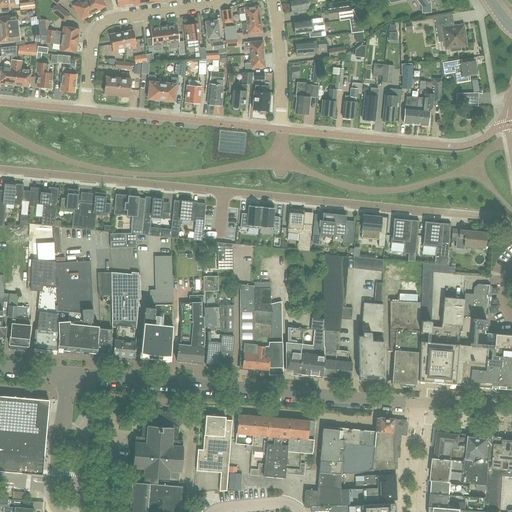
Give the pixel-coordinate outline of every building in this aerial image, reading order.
[(14,0),(0,0),(0,8),(15,6),(14,0)] [(93,13),(85,0),(67,0),(71,7),(73,5),(81,18),(87,15),(88,16),(93,13)] [(85,0),(93,13),(99,10),(98,9),(104,5),(100,0),(85,0)] [(289,0),(291,12),(307,9),(311,9),(312,7),(311,3),(316,2),(322,2),(322,0),(289,0)] [(387,0),(385,1),(383,3),(385,6),(390,2),(391,3),(402,0),(404,0),(405,0),(417,0),(422,6),(422,13),(430,12),(430,3),(428,2),(430,0),(387,0)] [(35,2),(19,3),(19,10),(35,9),(35,2)] [(328,13),(350,10),(348,2),(327,5),(328,13)] [(63,22),(69,15),(57,4),(51,12),(63,22)] [(358,14),(363,10),(359,5),(354,9),(358,14)] [(246,21),(259,19),(258,6),(238,8),(239,14),(245,13),(246,21)] [(223,23),(232,22),(230,10),(221,11),(223,23)] [(339,21),(356,18),(352,10),(338,12),(339,21)] [(445,50),(451,49),(451,52),(450,52),(450,53),(461,51),(461,50),(460,50),(460,46),(465,45),(462,24),(453,26),(451,14),(434,17),(438,43),(443,42),(445,50)] [(0,17),(0,30),(12,29),(18,28),(17,15),(0,17)] [(321,18),(293,22),(294,34),(309,33),(309,37),(325,36),(323,25),(322,25),(321,18)] [(38,19),(39,29),(40,35),(41,35),(41,36),(52,37),(53,31),(48,30),(47,20),(45,20),(38,19)] [(208,44),(211,43),(212,49),(222,48),(221,39),(219,40),(217,21),(216,21),(216,19),(211,20),(211,21),(205,22),(207,38),(208,44)] [(259,19),(246,21),(247,29),(241,29),(242,35),(261,32),(259,19)] [(187,23),(187,25),(184,25),(186,41),(187,48),(193,47),(192,46),(199,45),(198,40),(197,23),(192,24),(192,22),(187,23)] [(60,38),(77,40),(78,29),(62,26),(61,32),(53,31),(52,37),(60,38)] [(163,28),(165,46),(171,45),(171,49),(179,48),(176,26),(163,28)] [(225,41),(236,39),(235,26),(224,27),(225,41)] [(12,29),(0,30),(0,42),(20,40),(18,28),(12,29)] [(151,29),(152,38),(147,39),(147,47),(153,46),(153,51),(161,50),(160,47),(165,46),(163,28),(151,29)] [(121,32),(124,48),(130,46),(131,49),(136,48),(132,30),(121,32)] [(117,49),(124,48),(121,32),(109,34),(113,53),(117,52),(117,49)] [(60,38),(52,37),(41,36),(40,40),(46,42),(46,43),(52,43),(51,44),(60,45),(59,50),(75,52),(77,40),(60,38)] [(236,40),(236,39),(225,41),(226,48),(237,46),(236,40)] [(249,55),(263,54),(263,41),(243,42),(243,48),(249,47),(249,55)] [(296,56),(313,55),(312,48),(325,47),(325,41),(295,43),(296,56)] [(35,56),(36,44),(26,45),(18,46),(17,54),(35,56)] [(1,56),(17,54),(16,46),(0,48),(1,56)] [(329,58),(344,55),(345,55),(344,47),(327,49),(329,58)] [(148,61),(147,54),(135,56),(136,62),(148,61)] [(263,54),(249,55),(250,63),(244,63),(244,68),(264,67),(263,54)] [(57,55),(57,63),(64,64),(65,56),(57,55)] [(455,72),(457,83),(470,81),(469,74),(476,73),(474,60),(462,62),(461,59),(442,63),(444,74),(455,72)] [(0,83),(13,85),(16,60),(11,60),(10,68),(0,67),(0,71),(0,83)] [(16,60),(13,85),(28,87),(30,70),(20,69),(21,61),(16,60)] [(123,69),(124,62),(115,61),(114,69),(123,69)] [(176,75),(184,76),(186,61),(178,61),(178,64),(176,75)] [(37,86),(43,87),(44,89),(47,89),(48,88),(50,88),(51,73),(49,72),(49,64),(36,62),(35,72),(38,72),(37,86)] [(124,62),(123,69),(131,70),(132,63),(124,62)] [(318,83),(320,62),(314,62),(312,82),(318,83)] [(382,82),(383,65),(373,64),(372,76),(382,77),(381,82),(382,82)] [(383,65),(382,82),(392,83),(394,66),(383,65)] [(69,74),(69,68),(63,68),(62,74),(61,73),(60,81),(61,81),(60,90),(74,91),(75,75),(69,74)] [(343,70),(343,69),(336,68),(334,90),(329,89),(327,101),(322,100),(320,115),(333,117),(336,90),(341,90),(343,70)] [(217,81),(219,73),(210,72),(206,104),(212,105),(214,95),(215,95),(217,85),(216,85),(216,81),(217,81)] [(214,95),(212,105),(220,106),(223,73),(219,73),(217,81),(216,81),(216,85),(217,85),(215,95),(214,95)] [(251,84),(252,73),(242,73),(241,83),(251,84)] [(116,96),(118,78),(105,76),(103,94),(116,96)] [(160,100),(162,83),(154,83),(154,76),(147,76),(146,88),(149,88),(148,99),(153,99),(155,101),(158,102),(160,100)] [(411,89),(411,77),(402,76),(401,89),(411,89)] [(118,78),(116,96),(128,97),(130,79),(118,78)] [(162,83),(160,100),(162,100),(164,102),(167,102),(169,101),(173,101),(174,91),(176,91),(177,78),(171,78),(171,84),(162,83)] [(200,87),(200,81),(187,80),(187,86),(186,86),(185,102),(198,103),(199,94),(200,94),(200,87)] [(295,96),(296,97),(294,113),(307,114),(310,85),(305,85),(305,84),(296,83),(295,96)] [(343,101),(341,117),(344,117),(345,119),(348,119),(349,118),(354,119),(357,93),(361,94),(362,84),(352,83),(351,89),(350,89),(349,96),(345,96),(344,101),(343,101)] [(232,107),(234,109),(237,109),(239,108),(244,108),(246,85),(241,85),(240,91),(233,90),(231,107),(232,107)] [(259,110),(260,112),(265,112),(267,111),(268,94),(267,94),(268,86),(254,85),(252,109),(259,110)] [(371,88),(370,94),(364,93),(362,119),(363,120),(363,122),(369,122),(370,120),(374,121),(378,89),(371,88)] [(417,99),(416,111),(415,124),(427,125),(429,109),(431,109),(433,94),(424,93),(424,99),(418,99),(417,99)] [(457,93),(456,105),(469,106),(469,104),(469,93),(457,93)] [(383,105),(382,121),(394,122),(395,107),(399,107),(400,95),(389,94),(386,94),(385,95),(384,105),(383,105)] [(416,111),(417,99),(418,99),(418,98),(405,97),(404,107),(403,124),(415,124),(416,111)] [(29,205),(29,202),(22,201),(23,185),(12,184),(12,186),(4,186),(4,191),(0,190),(0,226),(4,226),(6,204),(21,205),(19,225),(27,225),(29,205)] [(55,227),(58,188),(48,187),(48,193),(40,192),(39,204),(45,205),(44,217),(42,217),(41,225),(55,227)] [(86,203),(78,202),(79,190),(67,189),(66,199),(61,198),(60,208),(73,210),(71,228),(83,229),(86,203)] [(29,202),(29,205),(36,206),(36,204),(38,192),(30,191),(29,202)] [(105,203),(106,193),(95,192),(94,204),(86,203),(83,229),(95,230),(96,213),(110,214),(111,203),(105,203)] [(145,199),(139,198),(139,196),(128,195),(127,202),(124,202),(124,210),(126,210),(126,216),(132,217),(131,233),(124,233),(125,241),(110,241),(110,249),(136,248),(136,234),(141,235),(145,199)] [(145,199),(141,235),(149,236),(151,218),(168,219),(169,213),(162,212),(163,199),(156,198),(145,197),(145,199)] [(170,238),(178,239),(180,220),(195,221),(194,229),(203,230),(204,218),(196,217),(197,206),(192,206),(193,201),(181,200),(181,201),(174,200),(171,229),(170,238)] [(259,227),(261,207),(249,206),(248,214),(242,213),(240,227),(260,229),(260,227),(259,227)] [(274,208),(261,207),(259,227),(260,227),(272,228),(271,230),(278,231),(280,217),(274,217),(274,208)] [(303,224),(304,210),(289,209),(287,233),(299,234),(297,250),(309,252),(312,225),(303,224)] [(333,236),(333,234),(335,214),(323,213),(323,215),(322,220),(315,220),(312,243),(319,244),(320,235),(333,236)] [(333,234),(343,235),(342,241),(352,242),(354,222),(345,221),(346,215),(335,214),(333,234)] [(385,235),(379,234),(381,217),(363,216),(361,238),(379,240),(378,246),(384,247),(385,235)] [(394,218),(393,231),(392,231),(391,243),(404,244),(403,253),(408,254),(407,261),(415,262),(419,221),(394,218)] [(449,257),(450,248),(450,247),(448,247),(450,236),(442,235),(443,223),(425,222),(424,233),(422,246),(436,247),(435,256),(440,257),(440,264),(449,265),(449,264),(449,257)] [(160,237),(170,238),(171,229),(161,228),(160,237)] [(485,248),(486,233),(452,230),(451,236),(451,241),(456,242),(456,248),(463,248),(463,246),(485,248)] [(54,259),(54,253),(54,249),(53,244),(53,243),(37,244),(38,260),(40,260),(54,259)] [(232,262),(232,250),(217,250),(218,262),(232,262)] [(174,319),(172,281),(170,253),(170,256),(153,257),(155,290),(150,291),(150,305),(148,306),(148,308),(144,307),(140,357),(170,360),(174,319)] [(323,359),(322,375),(350,378),(351,362),(347,362),(348,351),(336,350),(338,331),(340,331),(341,319),(351,320),(352,308),(344,308),(348,257),(323,255),(324,316),(323,316),(323,359)] [(58,334),(55,263),(55,261),(40,260),(38,260),(32,259),(31,266),(30,266),(30,290),(41,292),(37,330),(35,329),(34,347),(57,349),(58,336),(58,334)] [(97,353),(98,328),(99,326),(95,326),(89,325),(90,322),(92,323),(93,313),(90,261),(55,263),(58,334),(58,336),(59,336),(57,349),(92,353),(97,353)] [(235,285),(234,263),(220,264),(221,286),(235,285)] [(418,381),(433,382),(437,327),(430,326),(431,316),(433,272),(447,274),(449,265),(423,263),(420,315),(418,338),(421,339),(418,381)] [(111,295),(111,272),(97,273),(98,296),(111,295)] [(135,341),(139,299),(141,299),(139,275),(111,272),(111,295),(112,327),(116,327),(115,340),(114,340),(112,355),(134,357),(136,341),(135,341)] [(0,275),(0,301),(8,302),(8,294),(4,294),(3,275),(0,275)] [(203,283),(203,291),(218,291),(218,277),(203,277),(203,283)] [(389,319),(419,320),(420,302),(417,302),(417,295),(420,295),(420,282),(400,281),(400,294),(399,294),(399,301),(389,301),(389,319)] [(29,291),(29,282),(17,282),(17,291),(29,291)] [(371,363),(370,380),(384,381),(382,283),(375,282),(373,303),(368,303),(368,331),(374,332),(372,364),(371,363)] [(471,314),(486,315),(487,302),(490,301),(491,287),(489,285),(478,284),(474,287),(473,294),(471,314)] [(253,329),(253,289),(253,286),(240,285),(239,330),(240,351),(241,351),(239,367),(253,368),(258,330),(253,329)] [(272,313),(270,305),(269,289),(253,289),(253,329),(258,330),(253,368),(268,370),(268,366),(270,367),(270,371),(271,371),(271,361),(269,360),(271,347),(268,346),(270,336),(272,313)] [(215,293),(203,295),(205,307),(217,305),(215,293)] [(471,314),(473,294),(465,293),(464,299),(463,299),(460,330),(454,384),(511,389),(511,388),(511,335),(485,333),(486,315),(471,314)] [(204,328),(204,319),(202,318),(201,302),(201,295),(189,295),(189,302),(180,302),(180,316),(176,361),(202,363),(204,337),(204,328)] [(460,330),(463,299),(444,297),(441,327),(437,327),(433,382),(454,384),(460,330)] [(368,331),(368,303),(363,302),(361,326),(357,327),(357,379),(370,380),(371,363),(372,364),(374,332),(368,331)] [(27,319),(28,308),(8,305),(7,317),(11,318),(9,344),(27,346),(29,325),(30,319),(27,319)] [(218,365),(231,366),(234,335),(230,335),(230,331),(233,331),(233,306),(220,306),(221,334),(218,365)] [(218,365),(221,334),(219,307),(204,307),(204,319),(204,328),(207,328),(207,341),(206,356),(208,356),(207,364),(218,365)] [(323,359),(323,316),(319,315),(319,319),(311,318),(310,330),(313,330),(312,345),(301,344),(302,329),(293,328),(294,373),(322,375),(323,359)] [(420,339),(418,339),(419,320),(389,319),(390,351),(394,351),(392,382),(416,384),(419,342),(420,342),(420,339)] [(98,328),(97,353),(110,354),(112,338),(111,337),(112,330),(98,328)] [(0,471),(42,475),(44,457),(43,457),(47,413),(49,411),(50,409),(50,407),(50,405),(49,403),(48,401),(47,400),(45,399),(44,398),(42,397),(40,397),(38,398),(35,399),(27,398),(0,395),(0,471)] [(161,412),(159,412),(158,411),(152,411),(150,411),(147,412),(144,412),(139,414),(137,415),(141,424),(140,437),(135,437),(133,467),(143,468),(143,476),(150,476),(149,484),(131,482),(128,511),(179,511),(182,486),(154,484),(155,477),(169,478),(169,477),(177,478),(178,471),(180,472),(183,440),(178,440),(179,428),(178,428),(184,419),(181,418),(178,416),(176,415),(172,413),(168,412),(164,411),(163,413),(161,412)] [(226,490),(232,420),(225,419),(225,416),(205,415),(203,449),(198,449),(196,470),(220,472),(219,491),(226,490)] [(252,451),(255,416),(238,415),(236,433),(235,443),(246,444),(245,450),(252,451)] [(264,476),(264,477),(284,479),(284,473),(285,465),(286,464),(290,419),(255,416),(252,451),(266,452),(265,464),(264,476)] [(393,421),(392,419),(376,418),(375,433),(322,428),(317,491),(315,506),(315,507),(316,506),(342,505),(341,489),(340,478),(346,478),(345,473),(350,473),(372,470),(394,469),(394,456),(396,456),(396,448),(397,448),(399,434),(398,434),(396,433),(395,433),(394,433),(395,423),(394,423),(393,422),(393,421)] [(290,419),(286,464),(285,465),(284,473),(302,475),(303,470),(304,470),(305,464),(300,463),(301,450),(312,451),(315,422),(290,419)] [(398,434),(399,434),(403,435),(405,422),(393,421),(393,422),(394,423),(395,423),(394,433),(395,433),(396,433),(398,434)] [(457,431),(447,430),(446,429),(444,429),(438,429),(437,433),(433,432),(432,446),(436,446),(435,457),(447,459),(448,459),(465,461),(466,447),(458,446),(459,433),(457,431)] [(486,460),(488,438),(469,437),(467,459),(468,459),(468,461),(465,461),(463,473),(467,473),(466,482),(487,483),(487,481),(488,475),(488,468),(489,461),(486,460)] [(511,439),(488,438),(486,460),(489,461),(488,468),(511,469),(511,439)] [(463,473),(465,461),(448,459),(447,459),(435,457),(432,480),(466,482),(467,473),(463,473)] [(249,475),(264,476),(265,464),(258,464),(257,470),(250,469),(249,475)] [(511,476),(511,469),(488,468),(488,475),(502,476),(511,476)] [(229,473),(228,490),(241,491),(241,483),(241,474),(229,473)] [(395,475),(377,476),(364,476),(364,482),(355,483),(355,489),(341,489),(342,505),(365,504),(365,501),(395,500),(395,475)] [(487,483),(466,482),(432,480),(432,483),(431,493),(486,497),(487,492),(487,487),(487,483)] [(315,506),(317,491),(305,490),(303,506),(316,507),(316,506),(315,507),(315,506)] [(12,499),(24,500),(25,493),(13,492),(12,499)] [(486,498),(486,497),(431,493),(431,497),(430,505),(469,509),(486,510),(486,504),(486,498)] [(33,511),(34,510),(8,508),(9,499),(0,498),(0,506),(3,507),(2,511),(33,511)] [(500,504),(501,499),(486,498),(486,504),(486,510),(499,511),(500,511),(500,504)] [(395,511),(395,503),(348,505),(348,506),(348,511),(395,511)]
